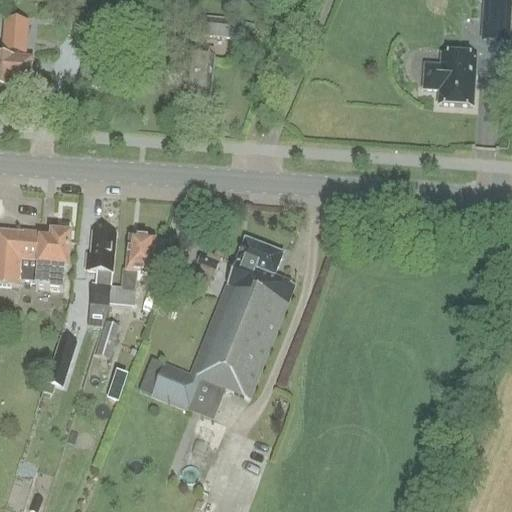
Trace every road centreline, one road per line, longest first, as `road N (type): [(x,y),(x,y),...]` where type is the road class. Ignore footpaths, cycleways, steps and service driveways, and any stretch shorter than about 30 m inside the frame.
road 1 (tertiary): [(511,199),(0,163)]
road 2 (track): [(254,180),(329,0)]
